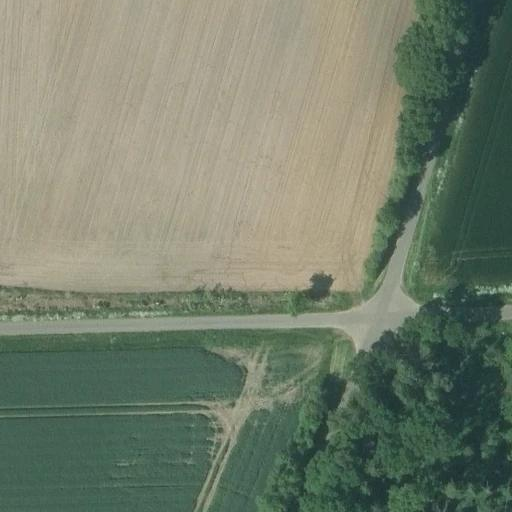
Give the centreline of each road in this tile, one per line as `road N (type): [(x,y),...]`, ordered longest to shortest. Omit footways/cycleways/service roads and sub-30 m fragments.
road 1 (unclassified): [(0,325),(376,317)]
road 2 (unclassified): [(470,0),(376,317)]
road 3 (unclassified): [(376,317),(309,511)]
road 4 (unclassified): [(376,317),(511,310)]
